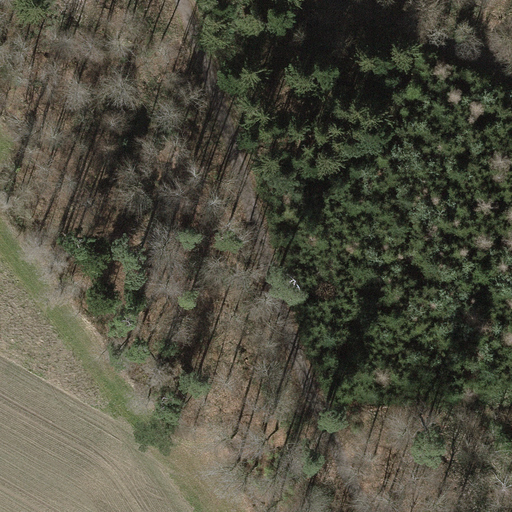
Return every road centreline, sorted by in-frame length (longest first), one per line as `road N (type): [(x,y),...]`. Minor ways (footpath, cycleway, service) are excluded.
road 1 (track): [(183,0),(211,63),(343,511)]
road 2 (track): [(511,75),(351,0)]
